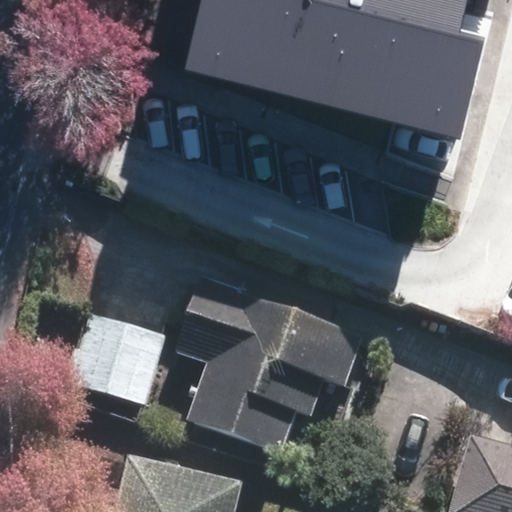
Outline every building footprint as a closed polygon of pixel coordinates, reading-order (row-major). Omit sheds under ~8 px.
[(194,0),(187,32),(466,101),(491,0),(194,0)] [(370,347),(209,287),(182,360),(212,371),(191,429),(286,464),(302,421),(318,427),(332,389),(352,396),(370,347)] [(153,402),(173,334),(92,311),(73,378),(153,402)] [(455,511),(511,511),(511,440),(475,432),(455,511)] [(246,511),(254,481),(137,450),(123,505),(70,491),(64,511),(246,511)]
